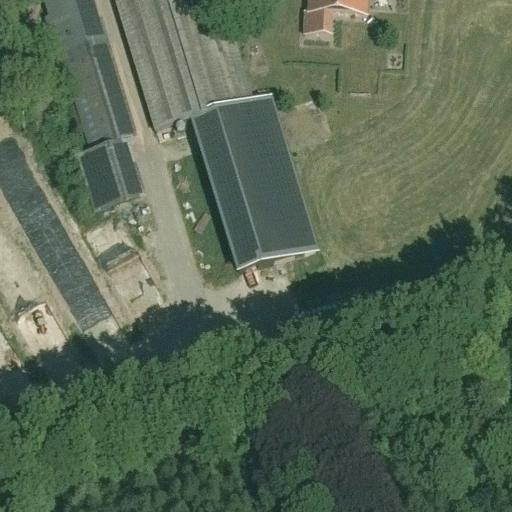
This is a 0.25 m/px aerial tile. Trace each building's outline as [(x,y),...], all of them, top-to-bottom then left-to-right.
[(61,56),(92,157),(78,161),(96,220),(135,208),(117,149),(128,146),(92,28),(99,26),(91,0),(59,0),(45,4),(51,25),(47,26),(51,41),(56,39),(61,56)] [(114,0),(156,138),(194,126),(240,277),(314,255),(268,101),(251,106),(219,2),(223,0),(225,7),(254,0),(114,0)] [(308,0),(308,17),(305,17),(304,38),(329,40),(331,18),(366,20),(366,0),(308,0)] [(20,184),(82,300),(109,285),(46,170),(20,184)] [(27,242),(0,257),(0,263),(34,323),(63,307),(27,242)]
